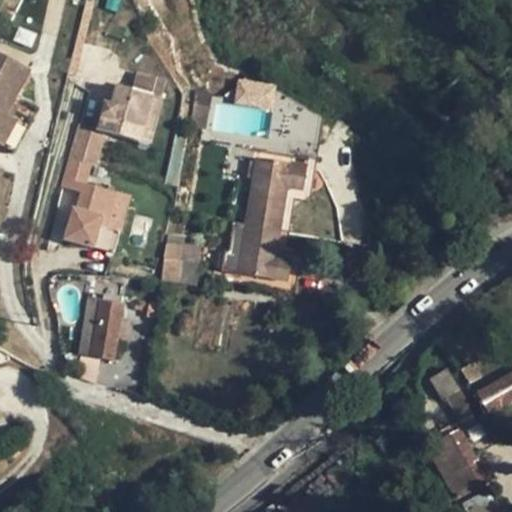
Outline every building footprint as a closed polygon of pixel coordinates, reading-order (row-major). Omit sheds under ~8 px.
[(120,0),(106,0),(104,9),(117,12),(120,0)] [(153,52),(130,47),(129,53),(130,56),(132,55),(152,59),(153,52)] [(0,146),(2,147),(3,145),(14,124),(16,121),(5,115),(15,98),(29,72),(0,55),(0,146)] [(147,65),(129,61),(126,76),(144,79),(147,65)] [(78,124),(68,160),(89,166),(94,166),(100,147),(104,133),(110,134),(138,141),(151,98),(115,88),(110,107),(105,105),(98,130),(78,124)] [(15,98),(5,115),(16,121),(14,124),(25,130),(36,109),(15,98)] [(160,100),(151,98),(138,141),(148,144),(160,100)] [(208,103),(190,99),(185,126),(204,130),(208,103)] [(14,124),(3,145),(14,151),(25,130),(14,124)] [(104,133),(100,147),(106,149),(110,134),(104,133)] [(305,167),(256,159),(245,225),(278,232),(285,190),(300,193),(305,167)] [(89,166),(68,160),(60,187),(81,193),(76,210),(73,209),(64,240),(92,248),(106,252),(112,231),(105,230),(98,228),(100,218),(108,220),(115,193),(84,185),(89,166)] [(108,220),(100,218),(98,228),(105,230),(108,220)] [(278,232),(245,225),(232,223),(227,253),(223,252),(221,271),(231,273),(288,282),(290,261),(284,260),(275,259),(278,232)] [(119,233),(112,231),(106,252),(113,254),(119,233)] [(289,234),(278,232),(275,259),(284,260),(286,250),(289,234)] [(162,259),(160,282),(179,283),(182,262),(198,262),(199,248),(183,246),(183,237),(169,234),(166,246),(164,259),(162,259)] [(286,250),(284,260),(290,261),(300,263),(302,253),(286,250)] [(300,263),(290,261),(288,282),(286,292),(296,294),(300,263)] [(198,262),(182,262),(179,283),(196,285),(198,262)] [(286,292),(288,282),(231,273),(229,283),(286,292)] [(99,303),(87,300),(78,355),(90,357),(99,303)] [(123,306),(99,303),(90,357),(113,361),(116,340),(120,319),(123,306)] [(129,321),(120,319),(116,340),(126,342),(129,321)] [(486,378),(477,361),(460,372),(469,387),(486,378)] [(489,415),(511,401),(511,373),(476,394),(489,415)] [(494,478),(483,459),(476,462),(459,431),(427,450),(456,500),(494,478)]
